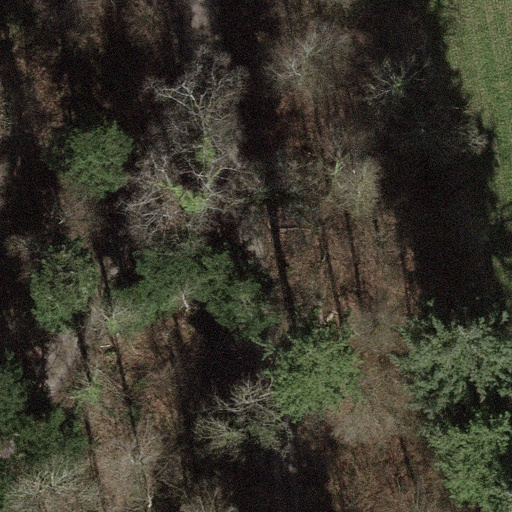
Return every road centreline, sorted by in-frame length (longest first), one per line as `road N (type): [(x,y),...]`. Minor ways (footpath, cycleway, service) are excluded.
road 1 (track): [(294,511),(213,0)]
road 2 (track): [(214,13),(68,371),(0,453)]
